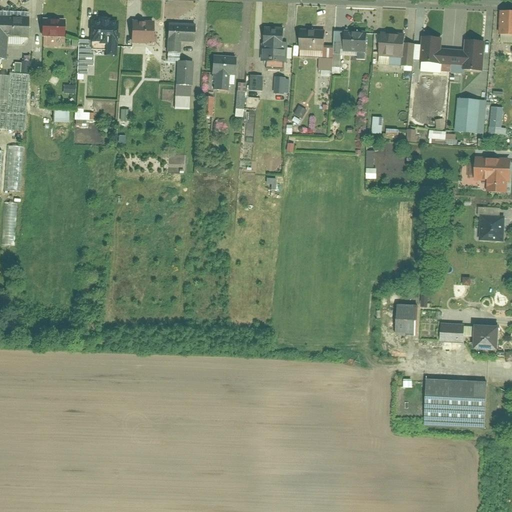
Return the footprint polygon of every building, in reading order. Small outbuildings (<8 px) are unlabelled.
[(0,14),(0,33),(6,33),(32,33),(32,15),(0,14)] [(511,15),(502,16),(501,37),(511,37),(511,15)] [(172,20),(171,45),(196,45),(196,21),(172,20)] [(156,41),(156,22),(135,21),(135,41),(156,41)] [(43,23),(43,41),(66,41),(66,23),(43,23)] [(96,23),(96,40),(120,41),(120,23),(96,23)] [(263,62),(288,62),(288,28),(263,27),(263,62)] [(326,52),(326,29),(302,28),(302,51),(326,52)] [(347,30),(347,52),(369,53),(369,31),(347,30)] [(382,35),(382,59),(404,59),(405,36),(382,35)] [(425,60),(439,60),(439,48),(439,36),(425,36),(425,60)] [(468,71),(485,71),(485,38),(468,38),(468,48),(468,61),(468,71)] [(468,61),(468,48),(439,48),(439,60),(468,61)] [(212,59),(212,76),(239,76),(239,59),(212,59)] [(180,83),(195,84),(196,61),(180,61),(180,83)] [(249,90),(262,91),(264,77),(250,76),(249,90)] [(275,94),(289,94),(289,78),(275,78),(275,94)] [(236,117),(244,117),(245,84),(237,84),(236,117)] [(64,94),(76,94),(76,86),(64,86),(64,94)] [(461,133),(487,133),(488,97),(461,97),(461,133)] [(0,100),(0,118),(15,119),(16,100),(0,100)] [(302,120),(307,111),(300,106),(295,115),(302,120)] [(491,136),(506,136),(506,130),(503,130),(503,108),(491,108),(491,136)] [(89,125),(89,113),(83,113),(83,109),(75,109),(75,125),(89,125)] [(54,122),(69,123),(70,111),(54,111),(54,122)] [(373,117),(373,134),(383,134),(383,118),(373,117)] [(408,142),(417,143),(417,130),(408,130),(408,142)] [(6,146),(5,191),(21,192),(22,147),(6,146)] [(477,184),(511,184),(511,157),(477,158),(477,184)] [(377,179),(377,169),(367,169),(367,179),(377,179)] [(3,203),(3,245),(16,246),(16,203),(3,203)] [(482,213),(482,239),(507,240),(507,214),(482,213)] [(402,334),(421,334),(421,305),(402,305),(402,334)] [(477,351),(503,352),(503,325),(477,324),(477,351)] [(443,342),(467,343),(467,326),(443,326),(443,342)] [(429,381),(429,423),(491,424),(491,382),(429,381)]
